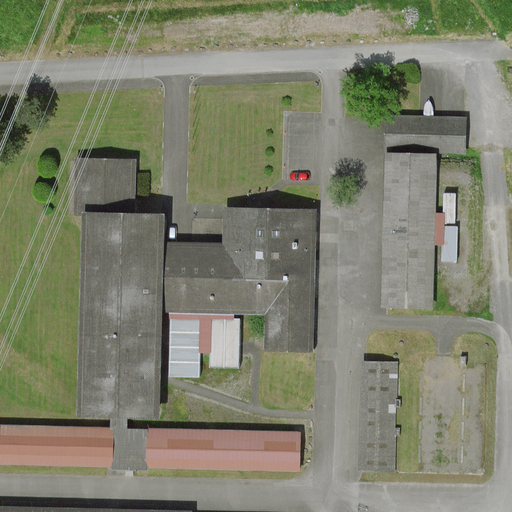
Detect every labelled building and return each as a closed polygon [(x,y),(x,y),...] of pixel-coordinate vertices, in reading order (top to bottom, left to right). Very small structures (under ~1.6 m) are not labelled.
[(380,115),(379,153),(430,154),(464,155),(465,117),(380,115)] [(279,131),(278,181),(310,182),(311,132),(279,131)] [(379,153),(376,307),(428,307),(430,154),(379,153)] [(158,411),(160,312),(270,314),(269,350),(309,351),(310,278),(312,212),(227,210),(226,246),(172,245),(161,245),(162,216),(132,216),(133,163),(76,162),(75,215),(86,215),(82,410),(158,411)] [(357,362),(354,470),(391,471),(394,363),(357,362)] [(0,425),(0,466),(107,469),(108,427),(0,425)] [(145,428),(144,469),(295,472),(296,431),(145,428)] [(0,490),(0,511),(185,511),(186,503),(186,494),(0,490)] [(311,511),(312,505),(186,503),(185,511),(311,511)]
